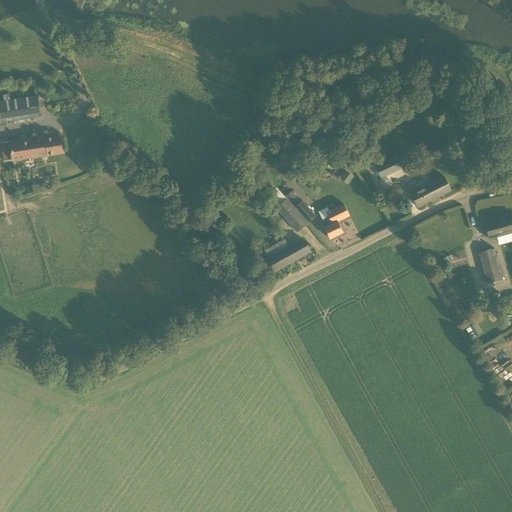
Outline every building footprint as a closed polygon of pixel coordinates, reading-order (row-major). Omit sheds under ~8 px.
[(0,125),(0,123),(0,122),(41,116),(38,96),(0,101),(0,125)] [(9,141),(1,142),(4,161),(13,160),(62,152),(59,136),(44,139),(44,136),(9,141)] [(260,153),(253,159),(257,163),(264,157),(260,153)] [(381,178),(396,171),(396,170),(396,171),(391,159),(376,166),(381,178)] [(319,163),(296,177),(299,181),(321,167),(319,163)] [(346,170),(341,177),(348,182),(353,175),(346,170)] [(451,190),(444,176),(410,193),(417,207),(451,190)] [(307,223),(286,199),(277,188),(267,198),(297,232),(307,223)] [(291,191),(286,196),(308,222),(314,217),(291,191)] [(326,212),(328,217),(323,219),(326,226),(324,227),(330,239),(343,232),(338,221),(350,215),(344,204),(335,208),(333,204),(327,207),(329,211),(326,212)] [(202,219),(215,211),(211,206),(199,214),(202,219)] [(511,214),(485,222),(490,239),(511,232),(511,214)] [(285,239),(264,251),(275,271),(310,251),(303,239),(289,247),(285,239)] [(494,248),(479,252),(479,253),(481,261),(487,283),(503,279),(494,248)] [(476,336),(481,333),(476,324),(470,327),(476,336)]
